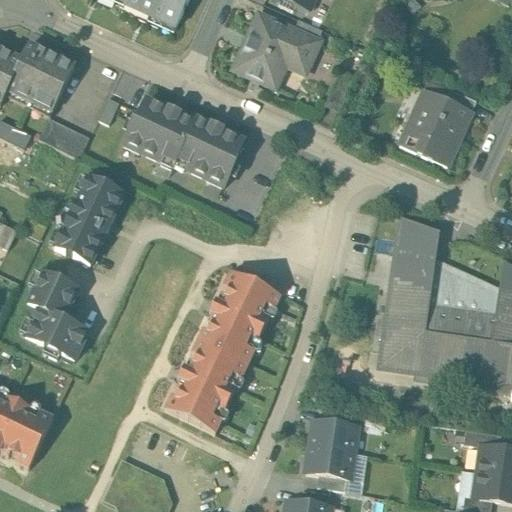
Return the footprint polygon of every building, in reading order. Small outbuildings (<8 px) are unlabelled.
[(127,0),(125,4),(123,8),(175,31),(188,0),(127,0)] [(313,0),(280,0),(308,12),(313,0)] [(511,0),(493,0),(511,8),(511,0)] [(293,34),(258,18),(233,73),(274,91),(289,58),(309,67),(318,45),(316,44),(293,34)] [(321,34),(298,23),(293,34),(316,44),(321,34)] [(20,65),(0,54),(0,109),(7,94),(52,116),(74,71),(28,49),(20,65)] [(476,104),(450,93),(445,104),(471,115),(476,104)] [(445,104),(431,97),(416,132),(408,128),(399,149),(446,170),(471,115),(445,104)] [(119,107),(108,102),(98,124),(109,129),(119,107)] [(175,169),(192,126),(179,120),(180,118),(168,113),(167,114),(146,104),(136,125),(134,124),(123,149),(173,173),(175,169)] [(89,142),(48,121),(38,143),(79,163),(89,142)] [(192,126),(175,169),(223,192),(235,167),(233,166),(243,146),(222,136),(223,134),(211,128),(210,130),(194,123),(192,126)] [(34,146),(23,141),(17,152),(29,157),(34,146)] [(86,182),(53,252),(90,269),(123,199),(86,182)] [(439,237),(400,222),(377,369),(511,385),(511,269),(505,266),(500,291),(435,264),(439,237)] [(27,240),(0,226),(0,249),(18,258),(27,240)] [(0,262),(0,279),(15,286),(22,272),(3,263),(0,262)] [(232,275),(199,344),(252,370),(286,301),(232,275)] [(78,295),(41,278),(27,309),(38,314),(24,342),(74,366),(88,337),(63,326),(78,295)] [(252,370),(199,344),(166,411),(220,437),(252,370)] [(29,412),(8,402),(6,406),(0,403),(0,456),(8,461),(10,457),(17,460),(14,466),(29,472),(53,422),(40,416),(38,421),(27,416),(29,412)] [(355,419),(327,415),(326,426),(353,430),(355,419)] [(326,426),(312,425),(309,451),(353,458),(357,431),(326,426)] [(501,440),(465,435),(463,449),(481,451),(481,450),(499,453),(501,440)] [(511,454),(499,453),(481,450),(481,451),(477,477),(511,481),(511,454)] [(353,458),(309,451),(305,478),(318,480),(346,484),(349,484),(353,458)] [(163,483),(122,464),(102,505),(114,511),(170,511),(172,509),(163,483)] [(511,481),(477,477),(473,501),(473,503),(492,505),(511,508),(511,481)] [(346,484),(318,480),(317,491),(344,495),(346,484)] [(329,499),(301,495),(300,506),(327,510),(329,499)] [(490,511),(492,505),(473,503),(473,501),(464,500),(462,511),(490,511)]
